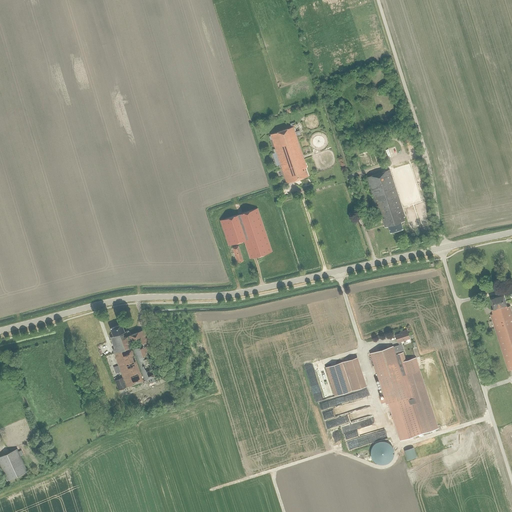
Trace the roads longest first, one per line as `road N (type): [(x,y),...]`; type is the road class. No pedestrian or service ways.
road 1 (secondary): [(0,331),(120,299),(231,295),(442,247)]
road 2 (unclassified): [(442,247),(425,152),(378,0)]
road 3 (unclassified): [(511,479),(442,247)]
